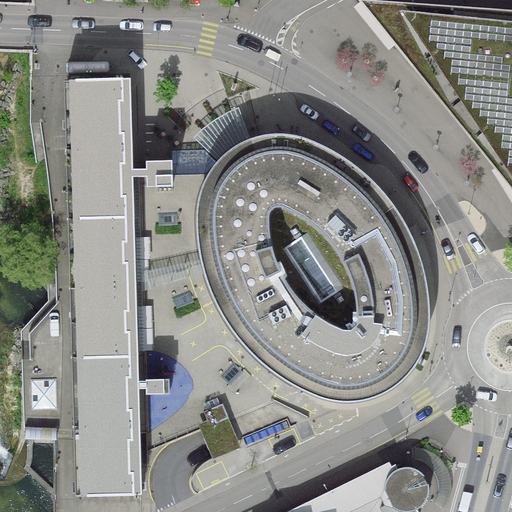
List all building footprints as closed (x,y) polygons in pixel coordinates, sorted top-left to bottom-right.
[(511,9),(449,4),(400,0),(362,0),(490,161),(511,186),(511,9)] [(131,78),(65,79),(76,497),(142,495),(137,292),(136,272),(133,176),(133,168),(132,108),(131,78)] [(210,123),(194,138),(207,148),(221,162),(231,153),(237,151),(250,144),(237,108),(223,114),(210,123)] [(325,149),(304,142),(287,138),(268,138),(250,144),(237,151),(231,153),(221,162),(213,171),(204,187),(200,203),(198,216),(197,233),(201,259),(205,271),(208,285),(221,315),(241,344),(267,371),(292,387),(317,399),(337,405),(356,406),(373,402),(390,394),(408,379),(418,364),(424,352),(429,334),(430,313),(428,291),(422,265),(414,242),(402,217),(389,200),(369,179),(347,162),(325,149)] [(207,148),(172,151),(173,160),(147,160),(147,168),(147,176),(147,188),(174,186),(174,174),(213,171),(221,162),(207,148)] [(201,259),(136,272),(137,292),(205,271),(201,259)] [(30,343),(30,418),(59,418),(57,343),(30,343)] [(208,419),(198,423),(213,459),(240,448),(223,403),(204,411),(208,419)] [(419,511),(418,509),(426,503),(429,495),(430,485),(425,475),(418,469),(408,467),(398,469),(396,464),(392,466),(389,461),(285,511),(419,511)]
